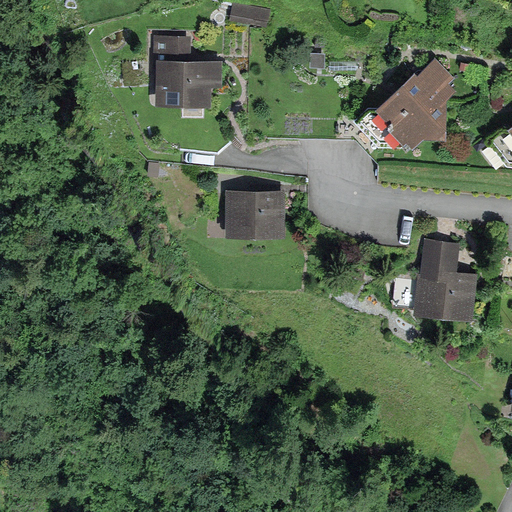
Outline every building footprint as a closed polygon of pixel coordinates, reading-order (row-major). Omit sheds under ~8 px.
[(138,62),(131,62),(129,103),(179,105),(179,87),(199,88),(200,64),(167,63),(169,36),(139,35),(138,62)] [(449,83),(430,57),(342,120),(361,147),(418,138),(429,98),(449,83)] [(511,117),(473,141),(491,169),(511,167),(511,117)] [(281,192),(231,192),(231,230),(281,230),(281,192)] [(455,244),(427,240),(419,308),(468,313),(473,275),(452,273),(455,244)]
